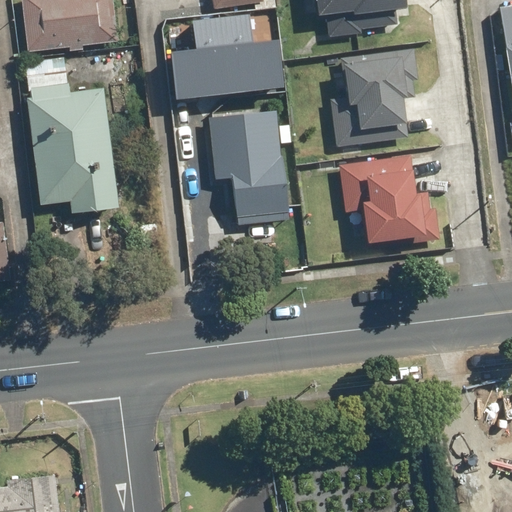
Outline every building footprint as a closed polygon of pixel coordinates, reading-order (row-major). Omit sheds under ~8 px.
[(116,41),(111,0),(20,0),(26,51),(116,41)] [(400,24),(397,3),(406,1),(405,0),(318,0),(321,14),(330,12),(333,33),(400,24)] [(511,4),(497,7),(511,107),(511,4)] [(172,48),(177,96),(282,83),(276,36),(253,38),(249,6),(191,13),(195,45),(172,48)] [(340,144),(409,134),(402,92),(419,89),(413,42),(342,53),(348,94),(333,97),(340,144)] [(101,89),(67,93),(63,56),(25,60),(29,97),(24,98),(38,204),(67,200),(69,212),(116,206),(101,89)] [(237,221),(290,215),(277,105),(211,113),(219,174),(232,173),(237,221)] [(416,190),(410,150),(339,160),(346,206),(362,204),(367,239),(433,229),(427,188),(416,190)] [(0,282),(10,281),(2,220),(0,220),(0,282)] [(511,511),(511,426),(469,431),(478,511),(511,511)] [(56,511),(52,473),(5,478),(6,485),(0,485),(0,511),(56,511)]
